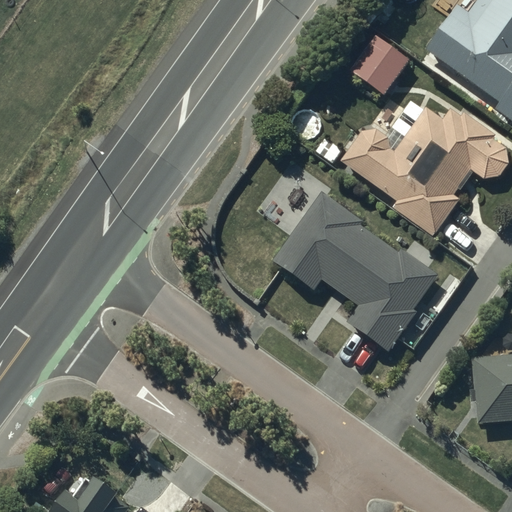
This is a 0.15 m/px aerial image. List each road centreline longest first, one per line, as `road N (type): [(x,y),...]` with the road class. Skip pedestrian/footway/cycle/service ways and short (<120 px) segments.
road 1 (residential): [(56,285),(373,511)]
road 2 (trunk): [(56,285),(263,0)]
